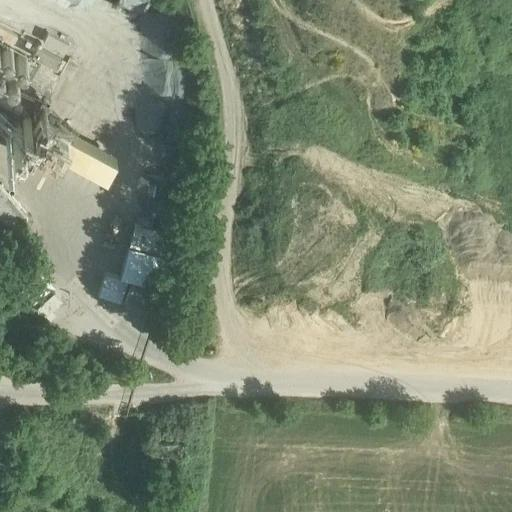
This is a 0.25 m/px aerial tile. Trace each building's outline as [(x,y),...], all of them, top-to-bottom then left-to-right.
[(129,11),(129,39),(168,39),(168,11),(129,11)] [(77,56),(0,13),(0,144),(20,156),(30,138),(102,180),(118,150),(49,107),(77,56)] [(158,285),(172,232),(134,221),(119,274),(158,285)] [(45,283),(27,299),(35,308),(53,292),(45,283)] [(53,297),(38,310),(55,328),(69,315),(53,297)] [(79,313),(65,326),(82,344),(95,330),(79,313)] [(180,443),(150,439),(143,480),(174,484),(180,443)]
